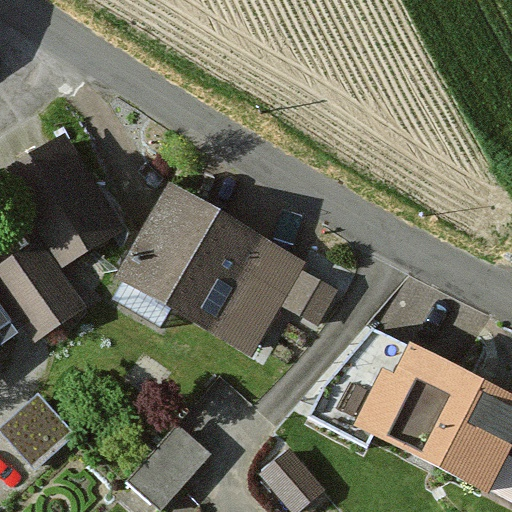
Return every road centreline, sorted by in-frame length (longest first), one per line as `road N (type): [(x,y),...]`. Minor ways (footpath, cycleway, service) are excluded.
road 1 (residential): [(5,0),(402,243)]
road 2 (residential): [(235,511),(227,482),(238,449),(402,243)]
road 3 (residential): [(402,243),(511,299)]
